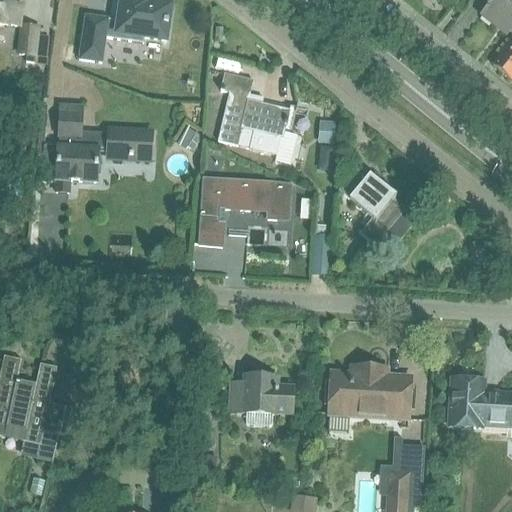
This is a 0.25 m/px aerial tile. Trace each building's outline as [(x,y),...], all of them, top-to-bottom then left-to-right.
[(40,29),(19,28),(21,8),(8,6),(9,1),(0,0),(0,28),(17,30),(16,58),(26,59),(25,65),(34,65),(35,58),(37,58),(39,38),(40,29)] [(85,18),(79,62),(102,66),(105,40),(143,46),(144,40),(165,43),(170,9),(149,6),(150,3),(126,0),(121,0),(118,24),(108,22),(108,21),(85,18)] [(511,84),(511,81),(511,0),(496,0),(491,7),(490,6),(486,10),(487,11),(481,19),(495,30),(499,26),(511,36),(496,56),(500,59),(492,68),(511,84)] [(220,133),(217,144),(237,149),(277,158),(275,165),(290,168),(297,139),(284,136),(285,133),(289,113),(248,103),(253,84),(224,77),(220,94),(229,96),(220,133)] [(57,158),(56,185),(55,195),(69,196),(69,184),(96,185),(98,154),(108,155),(150,157),(150,145),(151,135),(109,133),(108,141),(80,140),(82,110),(60,109),(58,145),(57,158)] [(320,127),(319,148),(335,149),(336,128),(320,127)] [(40,131),(37,156),(44,157),(46,131),(40,131)] [(193,156),(202,141),(188,132),(178,147),(193,156)] [(317,150),(316,173),(328,173),(329,151),(317,150)] [(375,250),(405,213),(393,203),(396,200),(369,178),(367,182),(356,173),(338,194),(372,222),(360,237),(375,250)] [(267,222),(288,223),(291,188),(270,186),(202,182),(198,248),(222,250),(224,212),(267,215),(267,222)] [(299,201),(297,221),(307,222),(308,202),(299,201)] [(314,237),(311,278),(329,279),(332,239),(314,237)] [(0,376),(0,439),(5,440),(23,444),(20,459),(53,465),(59,437),(60,437),(66,409),(50,406),(57,370),(40,367),(35,387),(17,383),(21,363),(4,359),(0,376)] [(408,424),(409,400),(410,380),(387,379),(387,372),(351,370),(351,377),(331,375),(330,395),(328,419),(408,424)] [(230,415),(246,416),(246,426),(247,429),(269,430),(271,428),(272,417),(273,418),(274,416),(291,417),(292,392),(275,391),(275,381),(246,380),(245,387),(232,386),(230,415)] [(449,429),(482,431),(511,432),(511,397),(498,397),(497,398),(483,398),(484,384),(451,382),(449,429)] [(389,475),(387,508),(386,511),(406,511),(406,509),(421,510),(424,449),(399,448),(398,476),(389,475)] [(198,472),(216,472),(217,460),(199,459),(198,472)] [(30,481),(29,496),(40,497),(41,482),(30,481)] [(292,498),(290,511),(314,511),(316,501),(292,498)]
